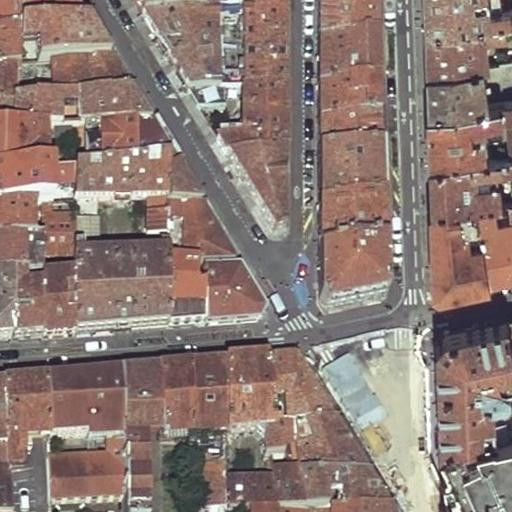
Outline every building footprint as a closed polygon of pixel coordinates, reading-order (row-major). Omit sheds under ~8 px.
[(0,0),(0,27),(87,22),(74,1),(51,2),(50,0),(0,0)] [(129,0),(131,2),(140,18),(202,13),(201,0),(129,0)] [(284,0),(221,0),(222,11),(285,8),(284,0)] [(317,43),(377,38),(376,12),(375,0),(316,0),(317,17),(317,43)] [(505,23),(511,22),(511,0),(423,0),(424,8),(425,32),(505,23)] [(222,11),(218,12),(213,12),(207,13),(202,13),(140,18),(164,56),(187,94),(285,89),(285,49),(285,8),(222,11)] [(0,64),(16,63),(20,63),(21,49),(36,49),(37,63),(54,62),(109,59),(98,41),(87,22),(0,27),(0,64)] [(480,65),(490,64),(489,38),(505,36),(505,23),(425,32),(426,52),(426,72),(480,65)] [(378,60),(377,38),(317,43),(317,66),(317,88),(378,83),(378,60)] [(109,59),(54,62),(56,80),(48,90),(16,91),(16,63),(0,64),(0,102),(59,98),(130,92),(120,76),(109,59)] [(511,60),(490,64),(480,65),(485,106),(511,102),(511,60)] [(428,113),(485,106),(480,65),(426,72),(427,94),(428,113)] [(317,108),(317,126),(380,123),(379,103),(378,83),(317,88),(317,108)] [(187,94),(198,112),(228,108),(228,95),(244,95),(243,133),(219,135),(217,142),(226,157),(286,151),(285,109),(285,89),(187,94)] [(77,109),(79,127),(133,125),(150,125),(140,109),(130,92),(59,98),(59,110),(77,109)] [(0,127),(45,127),(60,127),(59,110),(59,98),(0,102),(0,127)] [(511,152),(511,102),(485,106),(428,113),(429,139),(430,163),(511,152)] [(317,154),(381,150),(380,138),(380,123),(317,126),(317,154)] [(79,127),(72,127),(72,133),(82,133),(84,167),(135,163),(133,125),(79,127)] [(133,125),(135,163),(166,161),(171,160),(161,143),(150,125),(133,125)] [(0,172),(45,170),(45,127),(0,127),(0,172)] [(317,210),(383,201),(382,176),(381,150),(317,154),(317,182),(317,210)] [(286,189),(286,151),(226,157),(250,195),(272,231),(286,227),(286,189)] [(511,152),(430,163),(431,185),(431,207),(479,202),(495,200),(510,199),(511,198),(511,152)] [(166,161),(167,207),(199,205),(185,183),(171,160),(166,161)] [(72,168),(73,204),(150,200),(151,218),(147,219),(147,260),(85,262),(84,247),(80,247),(81,240),(98,240),(97,221),(73,222),(73,257),(74,263),(74,270),(74,279),(74,335),(121,331),(170,327),(168,264),(167,207),(166,161),(135,163),(84,167),(72,168)] [(0,207),(32,206),(51,205),(50,169),(45,170),(0,172),(0,207)] [(510,274),(511,273),(511,198),(510,199),(511,215),(498,217),(495,200),(479,202),(482,226),(484,238),(489,278),(510,274)] [(383,226),(383,201),(317,210),(317,233),(317,255),(384,246),(383,226)] [(463,284),(489,278),(484,238),(461,241),(460,228),(482,226),(479,202),(431,207),(433,244),(434,282),(438,289),(463,284)] [(167,207),(168,264),(198,264),(235,263),(217,234),(199,205),(167,207)] [(0,240),(27,238),(34,238),(32,206),(0,207),(0,240)] [(73,222),(73,218),(42,218),(42,237),(43,248),(43,259),(73,257),(73,222)] [(27,238),(27,249),(43,248),(42,237),(34,238),(27,238)] [(26,276),(28,276),(28,268),(27,249),(27,238),(0,240),(0,275),(10,276),(26,276)] [(384,246),(317,255),(318,300),(325,313),(355,306),(386,299),(384,253),(384,246)] [(204,324),(204,289),(198,289),(198,264),(168,264),(170,327),(188,326),(204,324)] [(204,289),(204,324),(231,322),(238,321),(257,320),(265,312),(239,270),(205,270),(204,289)] [(0,341),(12,341),(10,276),(0,275),(0,341)] [(43,338),(43,286),(26,286),(26,276),(10,276),(12,341),(26,340),(43,338)] [(74,335),(74,279),(43,282),(43,286),(43,338),(59,337),(74,335)] [(440,439),(440,442),(511,425),(511,407),(497,411),(493,389),(510,385),(509,378),(511,377),(511,341),(507,316),(486,321),(445,329),(441,334),(437,342),(438,386),(439,426),(440,439)] [(264,359),(272,424),(278,424),(291,423),(332,419),(314,388),(294,356),(279,358),(264,359)] [(223,363),(224,436),(259,435),(260,459),(268,459),(279,458),(278,424),(272,424),(264,359),(245,361),(223,363)] [(189,366),(191,437),(224,436),(223,363),(206,364),(189,366)] [(157,369),(159,430),(159,442),(185,440),(185,450),(192,450),(191,437),(189,366),(173,367),(157,369)] [(120,372),(121,432),(143,431),(159,430),(157,369),(139,370),(120,372)] [(42,379),(45,434),(111,432),(121,432),(120,372),(84,375),(42,379)] [(1,383),(4,444),(23,443),(45,442),(45,434),(42,379),(20,381),(1,383)] [(0,511),(9,511),(5,456),(4,444),(1,383),(0,382),(0,511)] [(291,423),(294,458),(295,473),(364,471),(349,447),(332,419),(291,423)] [(278,424),(279,458),(294,458),(291,423),(278,424)] [(511,511),(511,425),(440,442),(457,480),(471,511),(511,511)] [(121,439),(121,449),(144,447),(143,431),(121,432),(121,439)] [(111,432),(111,440),(121,439),(121,432),(111,432)] [(46,456),(49,505),(122,500),(121,449),(121,439),(111,440),(108,440),(108,452),(46,456)] [(201,443),(202,508),(224,507),(224,479),(224,442),(201,443)] [(4,444),(5,456),(23,456),(23,443),(4,444)] [(121,449),(122,500),(122,511),(144,511),(144,447),(121,449)] [(268,459),(268,478),(295,477),(295,473),(294,458),(279,458),(268,459)] [(334,494),(335,510),(387,509),(375,489),(364,471),(295,473),(295,477),(298,511),(302,511),(321,510),(319,493),(334,494)] [(268,478),(268,511),(298,511),(295,477),(268,478)] [(224,479),(224,507),(224,511),(254,511),(268,511),(268,478),(224,479)]
